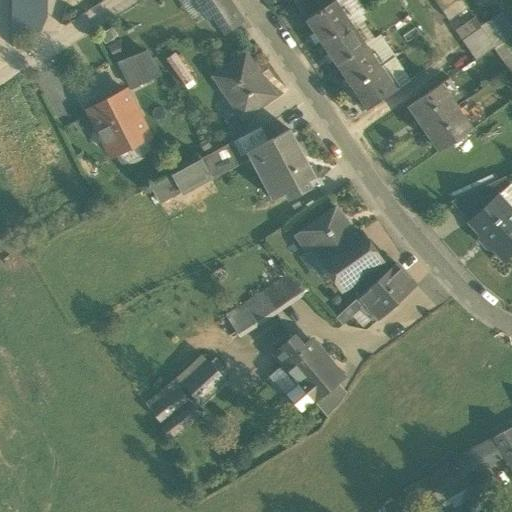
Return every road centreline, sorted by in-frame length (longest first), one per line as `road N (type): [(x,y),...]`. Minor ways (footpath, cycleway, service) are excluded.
road 1 (residential): [(246,0),(415,241),(458,291),(511,327)]
road 2 (unclassified): [(123,0),(0,79)]
